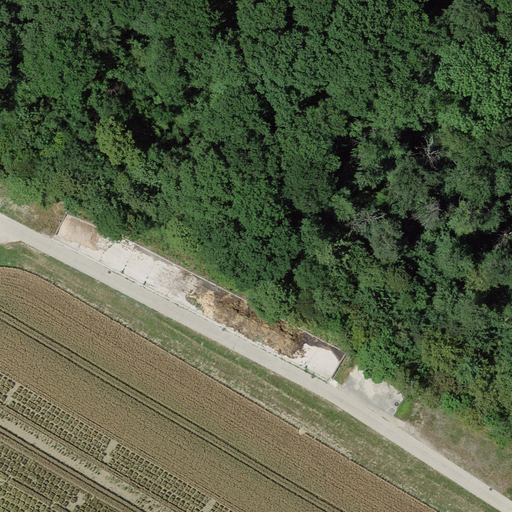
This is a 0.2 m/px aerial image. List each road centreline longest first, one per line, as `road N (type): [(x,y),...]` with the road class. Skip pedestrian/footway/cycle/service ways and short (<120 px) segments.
road 1 (track): [(511,508),(354,405),(0,222)]
road 2 (track): [(418,0),(412,7),(449,205),(511,265)]
